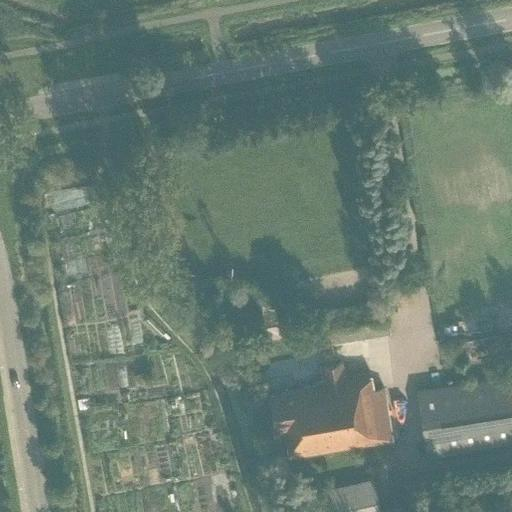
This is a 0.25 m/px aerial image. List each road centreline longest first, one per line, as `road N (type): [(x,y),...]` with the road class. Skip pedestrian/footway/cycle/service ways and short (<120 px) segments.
road 1 (tertiary): [(511,19),(193,79)]
road 2 (unclassified): [(38,511),(0,271)]
road 3 (tertiary): [(0,115),(193,79)]
